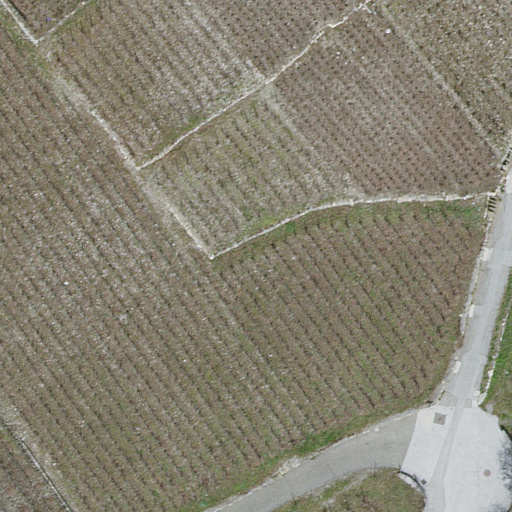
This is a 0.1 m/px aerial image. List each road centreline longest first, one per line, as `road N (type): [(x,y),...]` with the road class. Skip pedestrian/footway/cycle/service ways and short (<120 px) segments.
road 1 (track): [(253,511),(344,469),(471,438)]
road 2 (track): [(511,226),(500,255),(471,438)]
